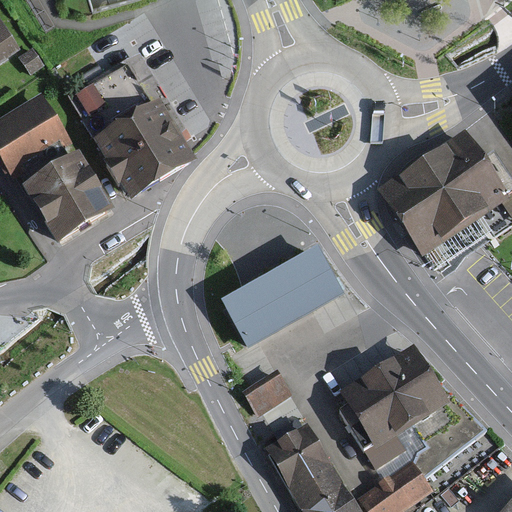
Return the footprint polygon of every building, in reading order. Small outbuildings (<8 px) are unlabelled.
[(0,70),(21,56),(0,26),(0,70)] [(202,165),(145,64),(79,101),(136,201),(202,165)] [(42,94),(0,119),(0,155),(12,175),(70,140),(42,94)] [(511,194),(478,143),(392,199),(436,267),(511,217),(511,194)] [(79,150),(22,185),(56,239),(113,204),(79,150)] [(321,253),(223,305),(248,350),(345,298),(321,253)] [(458,408),(428,357),(347,405),(378,456),(458,408)] [(283,381),(250,399),(262,419),(294,402),(283,381)] [(307,434),(271,456),(298,502),(335,480),(307,434)] [(418,468),(370,499),(378,511),(408,511),(435,494),(418,468)] [(353,511),(335,480),(298,502),(304,511),(353,511)]
